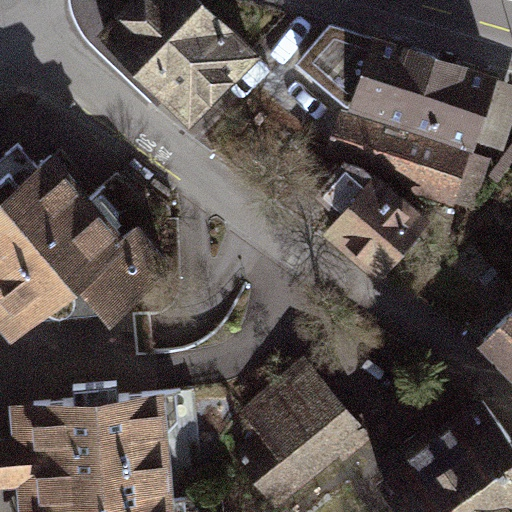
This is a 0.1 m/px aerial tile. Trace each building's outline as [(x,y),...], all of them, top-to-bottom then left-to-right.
[(199,0),(135,0),(104,32),(190,115),(252,51),(199,0)] [(511,79),(499,76),(503,68),(333,17),(296,57),(348,102),(327,142),(414,188),(450,204),(480,198),(492,155),(475,150),(478,138),(506,148),(511,130),(511,79)] [(0,338),(4,343),(73,290),(104,322),(169,267),(130,224),(114,235),(46,150),(30,164),(11,143),(0,152),(0,338)] [(376,169),(322,231),(377,279),(430,215),(376,169)] [(511,304),(479,339),(511,373),(511,304)] [(362,432),(301,360),(213,434),(269,508),(362,432)] [(0,421),(1,434),(0,434),(0,481),(9,480),(11,511),(168,511),(158,389),(0,403),(0,421)] [(386,460),(354,483),(375,511),(511,511),(511,432),(479,390),(386,460)]
